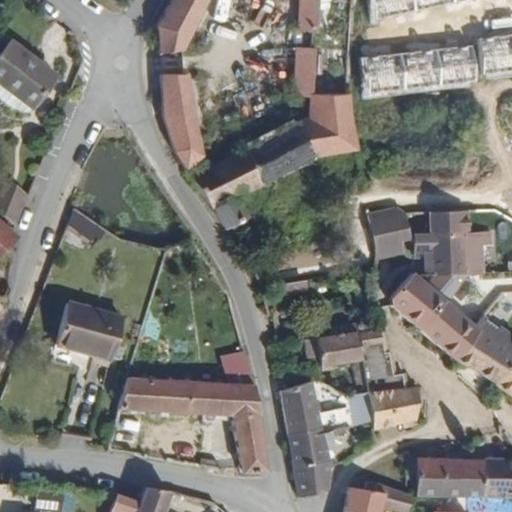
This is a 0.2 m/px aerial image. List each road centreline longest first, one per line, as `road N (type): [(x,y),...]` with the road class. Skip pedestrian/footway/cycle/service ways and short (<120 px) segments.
road 1 (residential): [(122,59),(258,277),(275,334),(291,511)]
road 2 (residential): [(122,59),(87,122),(25,296),(0,342)]
road 3 (residential): [(273,511),(243,489),(190,475),(0,453)]
road 4 (residential): [(511,23),(378,44)]
